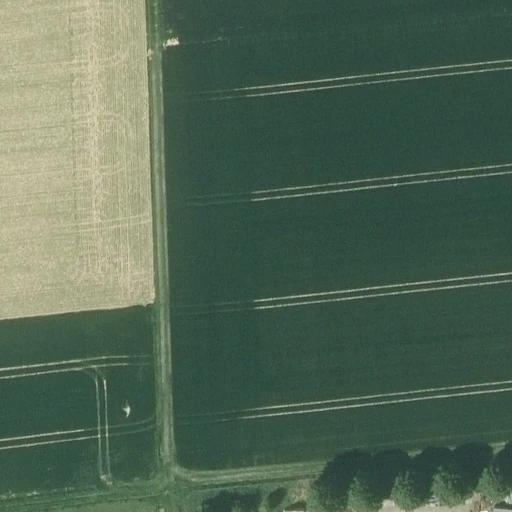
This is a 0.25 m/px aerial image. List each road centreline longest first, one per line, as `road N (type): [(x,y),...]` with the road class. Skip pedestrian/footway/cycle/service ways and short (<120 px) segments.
road 1 (track): [(511,455),(166,494),(152,0)]
road 2 (track): [(21,511),(166,494),(168,511)]
